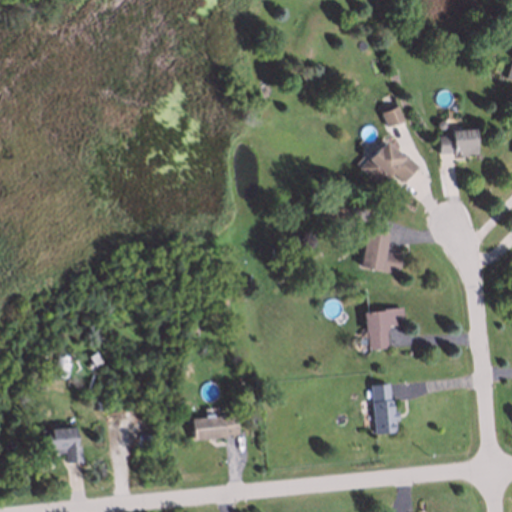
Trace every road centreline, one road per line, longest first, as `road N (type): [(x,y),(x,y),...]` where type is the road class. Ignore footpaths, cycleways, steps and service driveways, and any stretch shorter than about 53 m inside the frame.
road 1 (residential): [(67,511),(511,470)]
road 2 (residential): [(449,224),(473,276),(498,511)]
